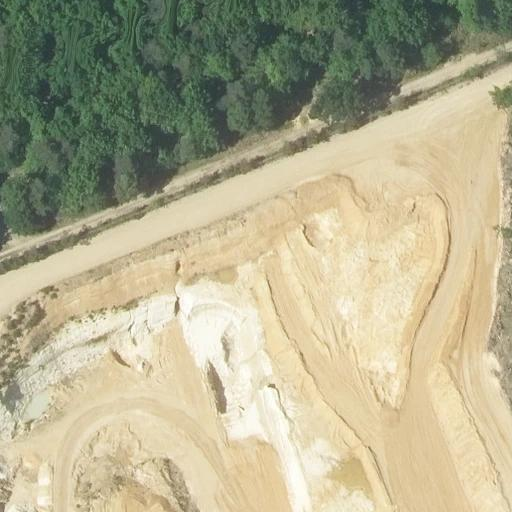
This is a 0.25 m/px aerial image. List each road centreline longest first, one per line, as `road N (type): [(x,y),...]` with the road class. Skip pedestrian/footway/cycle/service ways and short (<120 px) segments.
road 1 (track): [(0,282),(511,69)]
road 2 (track): [(0,257),(511,46)]
